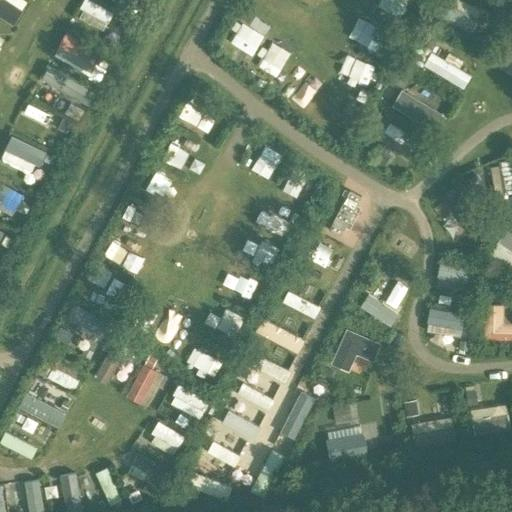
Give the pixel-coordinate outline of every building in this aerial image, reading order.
[(14,0),(0,0),(0,14),(20,25),(29,7),(14,0)] [(86,0),(78,15),(106,31),(117,11),(97,0),(86,0)] [(464,0),(445,0),(439,19),(473,31),(482,6),(464,0)] [(369,22),(359,43),(379,52),(389,32),(369,22)] [(61,55),(109,71),(115,51),(67,35),(61,55)] [(237,39),(232,48),(248,57),(253,49),(237,39)] [(279,77),(289,59),(264,45),(259,54),(266,57),(260,67),(279,77)] [(440,54),(432,67),(467,88),(475,76),(440,54)] [(357,83),(378,87),(382,63),(361,60),(357,83)] [(50,63),(42,77),(94,106),(101,92),(50,63)] [(403,89),(393,107),(437,131),(447,113),(403,89)] [(25,117),(67,134),(73,120),(31,103),(25,117)] [(11,134),(1,158),(40,173),(50,149),(11,134)] [(263,166),(282,173),(286,160),(267,154),(263,166)] [(503,171),(503,179),(511,177),(511,161),(494,163),(495,171),(503,171)] [(0,205),(17,216),(29,196),(0,178),(0,205)] [(457,184),(442,197),(468,224),(482,210),(457,184)] [(328,229),(340,236),(361,197),(349,190),(328,229)] [(0,245),(2,243),(9,248),(15,240),(0,229),(0,245)] [(469,245),(467,255),(477,257),(479,247),(469,245)] [(442,263),(442,279),(475,280),(476,264),(442,263)] [(370,286),(358,299),(388,327),(400,314),(370,286)] [(474,289),(466,287),(463,298),(472,299),(474,289)] [(511,321),(506,322),(506,303),(486,303),(486,338),(511,338),(511,321)] [(76,305),(69,322),(110,337),(116,321),(76,305)] [(464,338),(469,314),(430,306),(425,330),(464,338)] [(354,371),(360,354),(377,361),(385,341),(350,327),(335,364),(354,371)] [(469,342),(459,341),(458,349),(468,350),(469,342)] [(117,382),(125,346),(109,342),(100,378),(117,382)] [(147,405),(164,371),(146,362),(129,396),(147,405)] [(50,377),(75,391),(81,380),(57,366),(50,377)] [(245,392),(257,390),(255,376),(243,378),(245,392)] [(202,418),(212,399),(181,383),(171,402),(202,418)] [(63,401),(59,408),(66,412),(69,405),(63,401)] [(469,408),(473,434),(511,429),(507,402),(469,408)] [(25,417),(16,412),(12,418),(21,423),(25,417)] [(408,420),(411,445),(454,440),(451,414),(408,420)] [(275,423),(261,440),(278,453),(292,437),(275,423)] [(153,447),(179,453),(184,430),(159,424),(153,447)] [(327,460),(380,452),(376,424),(322,433),(327,460)] [(8,429),(1,442),(35,460),(42,448),(8,429)] [(138,450),(127,468),(153,485),(164,467),(138,450)] [(108,505),(123,500),(110,466),(95,472),(108,505)] [(24,511),(47,511),(46,480),(23,481),(24,511)] [(243,486),(234,481),(231,482),(228,487),(229,491),(238,496),(241,494),(244,489),(243,486)] [(47,487),(48,498),(63,497),(62,486),(47,487)] [(0,511),(8,511),(7,487),(0,487),(0,511)] [(142,500),(137,489),(126,494),(131,505),(142,500)]
